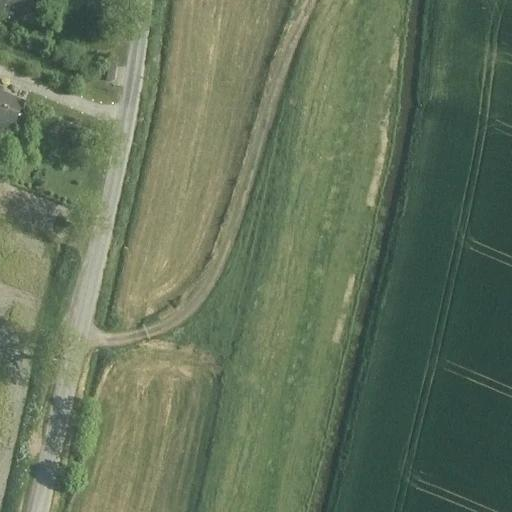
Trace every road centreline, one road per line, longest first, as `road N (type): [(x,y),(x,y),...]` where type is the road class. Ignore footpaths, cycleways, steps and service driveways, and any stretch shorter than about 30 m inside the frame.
road 1 (tertiary): [(147,0),(129,119),(41,511)]
road 2 (track): [(81,333),(111,343),(167,327),(205,289),(289,63),(328,0)]
road 3 (track): [(441,125),(453,0)]
